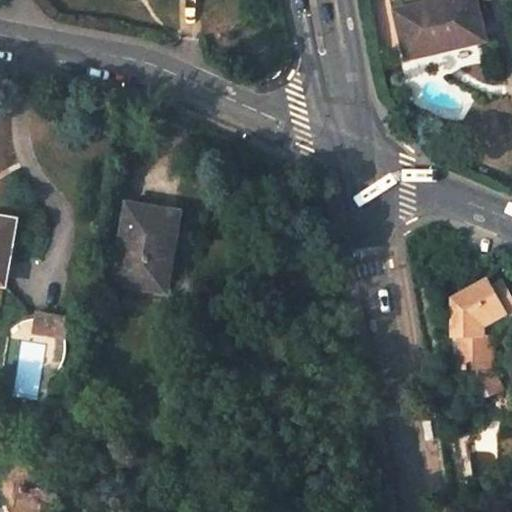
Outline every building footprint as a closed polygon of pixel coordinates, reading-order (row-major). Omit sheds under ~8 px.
[(482,38),(473,0),(441,0),(397,9),(406,48),(441,40),(443,48),(482,38)] [(406,48),(408,56),(443,48),(441,40),(406,48)] [(158,234),(163,209),(129,203),(115,283),(133,287),(134,282),(165,288),(174,237),(158,234)] [(174,237),(178,212),(163,209),(158,234),(174,237)] [(0,283),(7,285),(17,221),(0,217),(0,283)] [(481,397),(503,388),(493,367),(492,335),(487,331),(493,323),(498,328),(502,324),(511,317),(511,295),(503,281),(493,287),(488,280),(455,300),(456,335),(463,336),(462,368),(469,368),(474,381),(481,397)] [(63,296),(43,292),(40,311),(59,314),(63,296)] [(70,316),(73,297),(63,296),(59,314),(70,316)] [(487,331),(492,335),(498,328),(493,323),(487,331)] [(462,368),(462,376),(474,381),(469,368),(462,368)]
